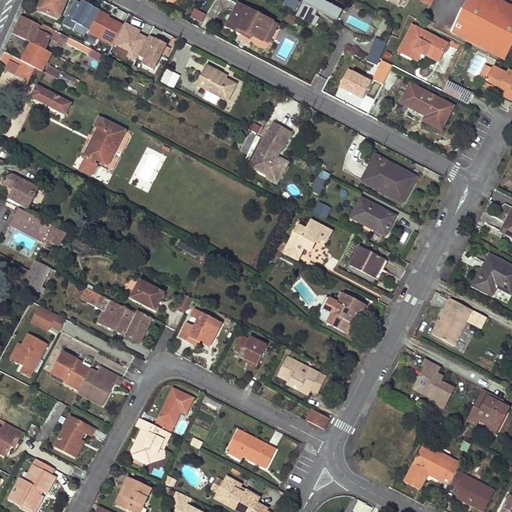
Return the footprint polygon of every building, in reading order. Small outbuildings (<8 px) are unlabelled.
[(45,0),(45,2),(41,11),(60,19),(67,0),(45,0)] [(295,13),(301,2),(295,0),(285,0),(282,7),(295,13)] [(337,7),(322,0),(304,0),(296,17),(315,27),(319,18),(314,16),(317,10),(331,18),(337,7)] [(467,0),(451,33),(506,61),(511,48),(511,7),(498,0),(467,0)] [(87,11),(73,4),(62,24),(74,30),(77,24),(90,31),(100,11),(101,10),(91,5),(87,11)] [(273,22),(239,4),(227,27),(245,36),(247,33),(252,35),(263,41),(273,22)] [(343,11),(337,7),(331,18),(337,21),(343,11)] [(191,18),(201,24),(206,15),(195,9),(191,18)] [(114,44),(124,26),(106,17),(107,15),(100,11),(90,31),(89,33),(113,46),(114,44)] [(297,19),(288,14),(285,21),(294,26),(297,19)] [(22,16),(14,34),(26,40),(32,43),(45,50),(50,38),(66,46),(67,45),(88,56),(91,50),(58,33),(53,30),(44,25),(43,27),(22,16)] [(279,25),(273,22),(263,41),(269,44),(279,25)] [(58,33),(62,25),(57,23),(53,30),(58,33)] [(141,31),(125,23),(124,26),(114,44),(130,52),(128,57),(136,61),(139,56),(148,39),(140,34),(141,31)] [(426,54),(428,51),(441,58),(448,44),(413,26),(399,52),(418,62),(422,54),(425,56),(426,54)] [(26,40),(14,34),(11,41),(23,47),(26,40)] [(148,39),(139,56),(145,60),(156,66),(167,45),(149,36),(148,39)] [(370,55),(381,57),(383,41),(373,40),(370,55)] [(45,50),(32,43),(22,61),(36,68),(42,72),(52,54),(45,50)] [(102,55),(91,50),(88,56),(99,61),(102,55)] [(428,51),(426,54),(439,61),(441,58),(428,51)] [(11,56),(5,52),(0,61),(7,65),(9,60),(11,56)] [(22,61),(11,56),(9,60),(20,66),(22,61)] [(156,66),(145,60),(143,65),(154,71),(156,66)] [(36,68),(22,61),(20,66),(15,75),(29,82),(36,68)] [(63,72),(50,65),(48,68),(61,76),(63,72)] [(237,84),(226,79),(221,76),(223,74),(207,65),(197,85),(228,102),(237,84)] [(493,69),(485,65),(479,77),(487,81),(493,69)] [(504,97),(511,101),(511,72),(509,71),(507,74),(494,67),(493,69),(487,81),(506,91),(504,97)] [(48,68),(45,73),(72,88),(72,86),(76,88),(79,81),(63,72),(61,76),(48,68)] [(167,69),(161,83),(175,89),(181,76),(167,69)] [(347,71),(339,91),(366,101),(374,81),(347,71)] [(506,91),(487,81),(484,86),(504,97),(506,91)] [(416,87),(411,85),(401,103),(406,105),(416,87)] [(38,87),(32,97),(65,114),(70,104),(38,87)] [(454,107),(416,87),(406,105),(426,116),(424,121),(441,130),(454,107)] [(95,126),(99,128),(84,158),(79,169),(90,175),(95,163),(97,160),(108,165),(125,131),(99,118),(95,126)] [(249,130),(258,133),(261,126),(252,123),(249,130)] [(291,132),(274,123),(250,166),(268,177),(270,172),(280,178),(288,163),(277,157),(276,153),(280,152),(291,132)] [(247,155),(257,136),(251,133),(241,152),(247,155)] [(379,157),(376,156),(362,181),(365,183),(379,157)] [(405,174),(406,172),(398,168),(397,170),(390,166),(391,164),(379,157),(365,183),(402,203),(415,180),(405,174)] [(277,184),(280,178),(270,172),(268,177),(267,179),(277,184)] [(2,183),(13,188),(13,190),(16,195),(10,197),(9,196),(8,198),(28,209),(34,196),(35,196),(36,196),(37,195),(37,194),(36,193),(38,188),(13,175),(5,177),(2,183)] [(328,183),(318,178),(312,190),(321,195),(328,183)] [(362,199),(352,218),(374,229),(374,228),(386,234),(395,216),(362,199)] [(2,201),(0,203),(0,220),(1,221),(11,208),(2,201)] [(326,220),(332,208),(319,202),(313,214),(326,220)] [(52,226),(19,209),(11,226),(43,243),(46,239),(52,226)] [(511,212),(502,232),(511,237),(511,212)] [(323,242),(326,243),(332,232),(311,221),(307,229),(295,233),(288,245),(282,242),(277,250),(298,261),(305,247),(315,244),(323,242)] [(66,233),(52,226),(46,239),(60,246),(66,233)] [(384,271),(388,262),(360,247),(350,266),(375,279),(381,269),(384,271)] [(492,296),(497,287),(511,295),(511,294),(511,266),(490,255),(485,264),(488,265),(484,272),(482,270),(474,286),(492,296)] [(31,272),(46,279),(51,269),(36,261),(31,272)] [(31,272),(22,267),(16,279),(24,284),(31,272)] [(378,281),(384,271),(381,269),(375,279),(378,281)] [(46,279),(31,272),(24,284),(40,291),(42,287),(46,279)] [(131,299),(156,312),(165,293),(140,280),(131,299)] [(95,307),(101,295),(84,287),(78,298),(95,307)] [(366,305),(343,294),(340,300),(328,324),(345,333),(355,313),(359,315),(360,316),(366,305)] [(126,308),(101,295),(95,307),(103,311),(98,321),(115,330),(126,308)] [(185,314),(192,299),(185,295),(177,310),(185,314)] [(473,311),(450,299),(445,309),(447,309),(440,322),(438,326),(437,325),(432,335),(454,347),(467,322),(473,311)] [(40,307),(38,310),(54,318),(56,315),(40,307)] [(151,320),(126,308),(115,330),(140,343),(151,320)] [(49,328),(50,327),(54,318),(38,310),(33,320),(49,328)] [(480,329),(486,318),(473,311),(467,322),(480,329)] [(222,322),(202,313),(195,327),(188,323),(180,339),(188,343),(190,338),(197,342),(209,348),(222,322)] [(359,315),(355,313),(345,333),(348,335),(359,315)] [(66,320),(56,315),(54,318),(50,327),(59,332),(66,320)] [(49,328),(33,320),(31,323),(47,332),(49,328)] [(71,322),(65,330),(81,341),(87,333),(71,322)] [(29,334),(23,346),(15,361),(33,371),(48,344),(29,334)] [(249,340),(241,337),(235,350),(242,354),(249,340)] [(195,346),(197,342),(190,338),(188,343),(195,346)] [(258,365),(267,346),(250,338),(249,340),(242,354),(241,356),(247,359),(258,365)] [(11,359),(15,361),(23,346),(19,344),(11,359)] [(511,352),(504,349),(499,360),(511,366),(511,352)] [(82,386),(91,370),(81,365),(76,362),(77,359),(78,359),(63,352),(52,374),(66,381),(67,378),(82,386)] [(320,374),(287,358),(278,376),(296,385),(302,388),(301,391),(309,395),(312,390),(320,374)] [(413,389),(427,396),(428,393),(432,395),(431,398),(429,401),(445,409),(455,390),(441,383),(443,378),(438,375),(441,368),(425,359),(421,367),(424,368),(413,389)] [(103,406),(115,383),(121,386),(124,379),(101,367),(98,373),(91,370),(82,386),(80,391),(79,393),(103,406)] [(326,378),(320,374),(312,390),(318,393),(326,378)] [(82,386),(67,378),(66,381),(65,383),(80,391),(82,386)] [(173,389),(156,427),(171,434),(181,412),(186,414),(194,399),(173,389)] [(502,402),(482,391),(477,400),(485,405),(489,398),(501,404),(502,402)] [(222,406),(204,397),(202,402),(219,412),(222,406)] [(489,426),(498,431),(509,408),(501,404),(489,398),(485,405),(477,400),(467,421),(476,425),(478,420),(489,426)] [(67,407),(58,401),(41,430),(36,439),(45,444),(58,421),(62,416),(67,407)] [(324,430),(330,419),(312,410),(307,421),(312,424),(324,430)] [(92,437),(96,429),(71,416),(55,447),(73,456),(81,440),(85,433),(92,437)] [(163,450),(171,434),(156,427),(140,420),(136,427),(142,430),(132,452),(135,459),(147,464),(153,462),(160,448),(163,450)] [(24,432),(5,423),(4,426),(2,429),(0,428),(0,449),(7,454),(12,446),(16,438),(19,440),(24,432)] [(27,434),(36,439),(41,430),(33,425),(27,434)] [(498,431),(489,426),(487,431),(495,435),(498,431)] [(238,431),(228,449),(244,457),(267,469),(276,450),(238,431)] [(200,450),(203,442),(193,438),(190,446),(200,450)] [(85,442),(81,440),(73,456),(77,458),(85,442)] [(413,467),(405,482),(409,485),(423,479),(425,474),(428,475),(450,486),(456,473),(460,465),(423,445),(412,467),(413,467)] [(160,448),(153,462),(165,458),(163,450),(160,448)] [(244,457),(228,449),(227,452),(242,460),(244,457)] [(55,469),(37,460),(29,475),(32,476),(28,483),(25,482),(21,480),(10,500),(22,506),(23,504),(33,509),(40,496),(38,495),(41,490),(43,491),(47,494),(56,478),(51,476),(55,469)] [(484,511),(494,492),(456,473),(450,486),(456,489),(453,496),(470,505),(472,500),(477,503),(475,507),(483,511),(484,511)] [(423,479),(409,485),(420,490),(428,475),(425,474),(423,479)] [(245,494),(240,491),(242,486),(226,477),(215,498),(239,511),(267,511),(269,510),(258,504),(261,499),(246,491),(245,494)] [(140,511),(152,489),(128,478),(124,487),(127,489),(119,506),(131,511),(140,511)] [(182,482),(175,478),(174,479),(173,478),(169,483),(178,489),(182,482)] [(116,504),(119,506),(127,489),(124,487),(116,504)] [(192,500),(176,492),(173,499),(180,502),(176,509),(175,511),(199,511),(188,507),(192,500)] [(36,511),(43,498),(40,496),(33,509),(36,511)] [(511,511),(511,498),(509,497),(500,511),(511,511)]
